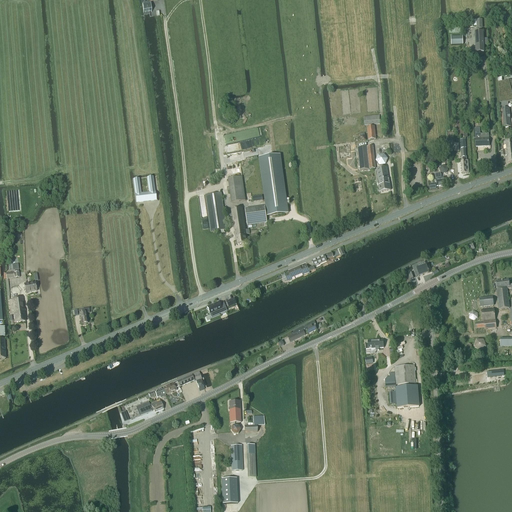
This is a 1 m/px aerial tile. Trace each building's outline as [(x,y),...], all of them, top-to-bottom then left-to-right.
[(143,14),(150,13),(152,13),(150,4),(142,5),(143,14)] [(461,26),(448,26),(449,34),(461,33),(461,26)] [(475,53),(484,53),(483,32),(475,32),(475,53)] [(451,45),(463,45),(462,37),(451,37),(451,45)] [(507,109),(508,102),(511,102),(511,81),(498,83),(500,103),(501,103),(501,104),(502,127),(511,127),(509,109),(507,109)] [(364,126),(380,124),(379,116),(364,118),(364,126)] [(368,140),(376,139),(374,127),(367,127),(368,140)] [(480,137),(479,129),(474,129),(475,140),(475,148),(489,147),(488,136),(480,137)] [(511,163),(511,141),(504,142),(504,151),(501,151),(501,157),(505,156),(506,164),(511,163)] [(360,171),(375,169),(373,146),(357,148),(360,171)] [(466,158),(465,149),(461,150),(461,158),(462,158),(462,161),(461,161),(462,174),(469,173),(468,161),(466,161),(466,158)] [(259,158),(267,217),(288,214),(280,155),(259,158)] [(379,166),(385,165),(388,159),(384,155),(378,155),(376,161),(379,166)] [(376,169),(379,188),(378,189),(378,191),(379,192),(390,191),(387,168),(376,169)] [(441,179),(441,174),(435,175),(435,180),(437,187),(445,185),(444,179),(441,179)] [(231,203),(245,201),(242,177),(228,179),(231,203)] [(150,193),(145,194),(146,202),(155,201),(152,178),(148,178),(150,193)] [(137,203),(146,202),(145,194),(140,195),(138,180),(134,180),(137,203)] [(211,232),(217,231),(226,230),(221,193),(205,196),(211,232)] [(247,226),(260,224),(267,223),(265,207),(260,208),(245,210),(247,226)] [(234,228),(245,226),(242,209),(231,210),(234,228)] [(245,230),(245,226),(234,228),(237,245),(247,243),(250,242),(249,238),(246,238),(246,235),(250,234),(249,230),(245,230)] [(318,264),(326,261),(325,260),(328,258),(328,259),(333,256),(331,253),(327,255),(324,257),(312,262),(314,267),(316,266),(319,265),(318,264)] [(415,265),(412,267),(416,278),(428,273),(426,266),(420,268),(419,264),(415,265)] [(289,274),(285,275),(288,281),(292,280),(291,279),(302,274),(303,275),(306,274),(309,272),(306,266),(303,267),(300,269),(300,267),(293,270),(291,271),(288,272),(289,274)] [(511,285),(509,286),(508,281),(496,282),(497,289),(499,310),(510,309),(507,289),(508,288),(508,289),(511,289),(511,292),(511,285)] [(26,293),(36,291),(35,282),(24,284),(26,293)] [(15,323),(25,321),(23,298),(12,300),(14,314),(14,315),(15,323)] [(479,299),(480,307),(493,306),(492,298),(479,299)] [(234,299),(226,302),(228,308),(236,305),(237,304),(234,299)] [(211,305),(207,307),(208,311),(210,314),(211,318),(219,315),(218,312),(217,311),(221,309),(225,308),(223,303),(219,305),(219,303),(218,302),(214,304),(211,305)] [(86,314),(89,313),(89,309),(82,310),(82,313),(83,313),(83,315),(79,315),(80,319),(81,319),(81,321),(82,321),(82,324),(87,324),(86,314)] [(495,329),(495,321),(494,310),(481,311),(482,322),(475,323),(475,328),(485,327),(485,330),(495,329)] [(474,322),(478,319),(477,314),(473,312),(469,315),(469,320),(474,322)] [(299,330),(294,332),(292,333),(293,335),(288,338),(290,343),(298,339),(305,336),(305,335),(304,332),(306,331),(308,334),(317,330),(315,327),(319,325),(317,321),(313,323),(305,327),(299,330)] [(500,347),(511,346),(511,338),(500,339),(500,347)] [(368,344),(365,344),(366,350),(366,354),(369,353),(369,350),(375,349),(375,351),(379,351),(379,349),(383,348),(383,340),(380,340),(375,341),(375,340),(368,341),(368,344)] [(480,353),(486,348),(484,341),(476,341),(474,348),(480,353)] [(414,366),(395,368),(396,388),(416,386),(414,366)] [(202,379),(199,373),(192,376),(177,382),(177,384),(174,385),(173,385),(164,389),(166,395),(176,391),(175,389),(179,388),(179,387),(194,381),(196,382),(197,385),(199,390),(200,392),(204,390),(204,388),(201,379),(202,379)] [(418,387),(396,389),(398,410),(419,409),(418,387)] [(163,398),(162,396),(165,395),(163,389),(155,393),(157,398),(160,397),(161,398),(163,398)] [(138,410),(141,416),(152,412),(151,411),(154,410),(155,413),(163,409),(160,402),(138,410)] [(230,424),(241,424),(240,402),(229,403),(230,424)] [(245,433),(257,433),(257,426),(264,426),(264,417),(253,417),(253,426),(244,427),(245,433)] [(233,435),(239,435),(240,430),(238,426),(233,426),(230,431),(233,435)] [(232,471),(243,471),(241,446),(231,447),(232,471)] [(247,455),(246,455),(248,479),(256,478),(255,455),(257,455),(256,447),(247,448),(247,455)] [(236,478),(221,479),(222,505),(237,504),(237,485),(236,478)]
